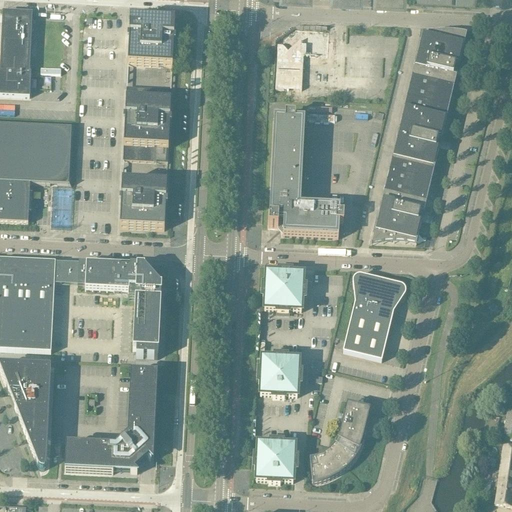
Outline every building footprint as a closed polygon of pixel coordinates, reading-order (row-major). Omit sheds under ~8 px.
[(3,23),(1,69),(1,74),(0,73),(0,98),(29,100),(30,75),(27,75),(30,24),(18,24),(18,22),(15,22),(15,24),(3,23)] [(127,67),(171,70),(172,70),(174,25),(129,23),(127,67)] [(279,31),(276,91),(286,91),(286,96),(293,96),(293,91),(303,92),(304,58),(328,59),(328,47),(330,47),(331,33),(279,31)] [(437,34),(433,35),(430,35),(427,36),(424,36),(421,37),(416,58),(416,59),(415,60),(414,62),(414,63),(414,64),(414,66),(414,67),(414,68),(406,100),(448,110),(456,79),(453,78),(455,67),(458,68),(466,37),(462,36),(459,35),(455,35),(452,34),(448,34),(444,34),(441,34),(437,34)] [(171,92),(126,90),(122,163),(167,166),(171,92)] [(441,142),(448,110),(406,100),(399,132),(398,133),(397,134),(397,135),(396,137),(396,138),(396,139),(396,141),(396,142),(389,173),(431,184),(438,152),(435,151),(437,141),(441,142)] [(300,209),(301,182),(304,117),(293,117),(293,118),(285,117),(284,122),(273,121),(268,229),(277,230),(278,226),(283,226),(282,239),(338,241),(338,227),(343,227),(343,211),(300,209)] [(68,188),(70,157),(71,130),(0,126),(0,224),(28,226),(29,187),(68,188)] [(412,246),(415,247),(421,226),(417,225),(420,214),(423,215),(431,184),(389,173),(381,205),(380,206),(379,207),(379,209),(379,210),(378,211),(378,213),(378,214),(378,216),(371,247),(375,246),(378,246),(382,245),(386,245),(389,244),(393,244),(397,244),(401,244),(404,245),(408,245),(412,246)] [(166,188),(122,186),(121,186),(119,231),(164,233),(166,188)] [(332,207),(344,208),(344,199),(332,198),(332,207)] [(0,353),(50,356),(51,354),(54,288),(61,288),(62,266),(55,266),(55,265),(0,262),(0,353)] [(62,266),(61,288),(69,289),(77,289),(85,289),(84,293),(128,295),(128,302),(134,302),(132,353),(136,353),(135,360),(139,360),(143,360),(143,359),(146,359),(146,361),(154,361),(157,361),(157,354),(158,354),(160,303),(160,296),(161,297),(161,294),(161,289),(160,288),(144,271),(144,270),(138,269),(136,269),(136,270),(130,270),(130,269),(86,267),(78,267),(70,267),(62,266)] [(304,302),(304,290),(302,290),(303,278),(290,277),(290,275),(278,274),(278,276),(266,276),(265,288),(263,288),(262,300),(264,300),(264,313),(276,313),(276,316),(288,316),(288,314),(301,314),(301,302),(304,302)] [(358,292),(357,296),(342,355),(381,364),(396,301),(401,303),(404,298),(405,297),(405,295),(405,294),(405,293),(405,292),(404,291),(404,290),(403,290),(402,289),(402,288),(401,288),(400,287),(361,278),(360,278),(359,278),(358,278),(357,278),(356,279),(355,279),(354,280),(353,281),(353,282),(352,283),(352,284),(352,285),(352,286),(353,291),(358,292)] [(300,387),(300,376),(298,376),(298,363),(286,362),(286,360),(274,359),(274,362),(261,361),(261,374),(258,374),(258,384),(258,385),(260,385),(260,398),(272,399),(272,401),(284,402),(284,399),(297,400),(297,387),(300,387)] [(0,373),(9,396),(38,471),(39,472),(41,473),(43,473),(44,472),(45,471),(46,469),(50,371),(0,368),(0,373)] [(148,460),(150,463),(151,463),(152,439),(154,439),(157,377),(130,375),(127,438),(114,450),(66,448),(64,474),(112,477),(113,475),(136,476),(137,476),(134,473),(148,460)] [(366,424),(367,421),(368,414),(369,414),(369,412),(346,407),(346,409),(347,409),(345,415),(343,414),(338,435),(338,438),(337,440),(336,442),(335,444),(334,446),(332,448),(331,450),(329,451),(328,453),(326,454),(324,456),(322,457),(320,458),(318,459),(316,459),(314,460),(311,461),(309,461),(312,487),(315,486),(317,486),(320,485),(323,484),(326,484),(329,482),(331,481),(334,480),(337,478),(339,477),(341,475),(344,473),(346,471),(348,469),(350,467),(352,465),(354,462),(356,460),(357,457),(359,455),(360,452),(361,449),(362,447),(363,444),(364,441),(368,424),(366,424)] [(256,471),(255,484),(268,484),(268,487),(280,487),(280,485),(292,485),(293,473),(295,473),(296,461),(294,461),(294,449),(282,448),(282,446),(270,445),(270,447),(257,447),(257,459),(254,459),(254,471),(256,471)] [(511,510),(511,449),(503,448),(494,508),(511,510)]
